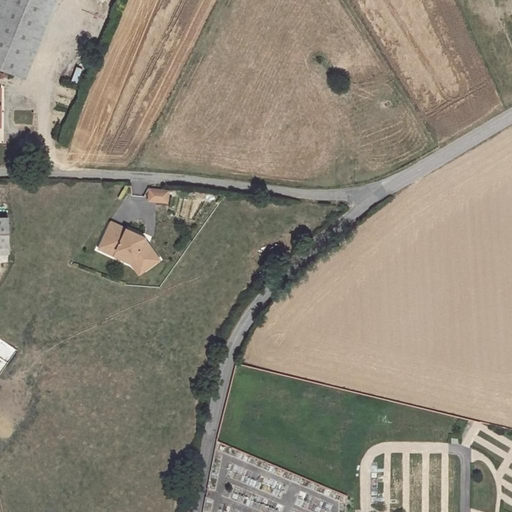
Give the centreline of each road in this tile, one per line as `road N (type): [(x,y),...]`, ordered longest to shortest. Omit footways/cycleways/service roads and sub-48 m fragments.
road 1 (tertiary): [(395,187),(266,289),(228,345),(192,511)]
road 2 (unclassified): [(395,187),(296,197),(162,178),(0,171)]
road 3 (tertiary): [(511,115),(395,187)]
